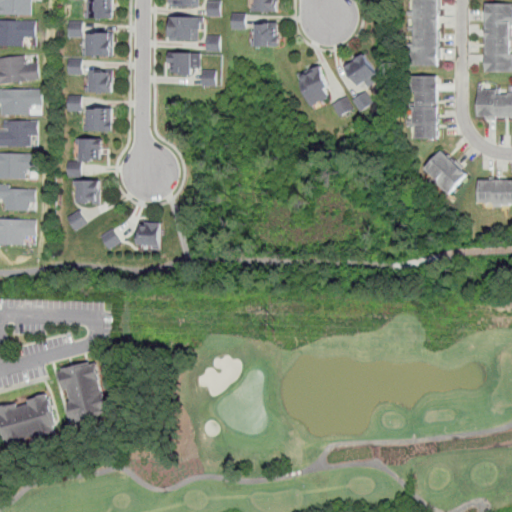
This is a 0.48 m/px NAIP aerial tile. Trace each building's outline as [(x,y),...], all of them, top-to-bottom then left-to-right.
[(0,0),(32,0),(32,15),(0,14),(0,0)] [(119,0),(119,16),(90,16),(90,11),(96,11),(96,0),(119,0)] [(284,0),(284,14),(258,14),(258,5),(262,5),(262,0),(284,0)] [(444,0),(444,2),(445,64),(412,65),(412,48),(418,47),(418,0),(444,0)] [(511,71),(490,72),(490,64),(485,64),(485,54),(489,54),(488,21),(485,21),(485,11),(488,11),(488,3),(511,3),(511,71)] [(234,29),(248,29),(248,13),(234,13),(234,29)] [(208,41),(177,41),(177,17),(211,17),(211,23),(208,23),(208,41)] [(0,20),(40,21),(40,37),(28,37),(28,46),(0,46),(0,20)] [(291,44),(260,46),(260,41),(264,41),(263,24),(289,23),(291,44)] [(116,58),(88,59),(88,49),(94,49),(94,33),(116,33),(116,58)] [(222,50),(222,35),(208,35),(209,51),(222,50)] [(386,82),(379,87),(376,84),(366,91),(350,66),(373,51),(389,74),(383,78),(386,82)] [(202,53),(202,76),(178,76),(178,66),(177,66),(177,53),(202,53)] [(30,56),(31,65),(42,63),(44,79),(2,84),(0,70),(2,70),(1,59),(30,56)] [(70,74),(84,74),(84,58),(70,58),(70,74)] [(339,99),(321,107),(306,75),(330,64),(342,89),(335,92),(339,99)] [(218,85),(219,69),(204,69),(204,85),(218,85)] [(118,71),(117,93),(88,92),(89,88),(95,88),(96,71),(118,71)] [(443,91),(443,103),(440,103),(440,106),(444,106),(444,137),(422,137),(422,123),(420,123),(420,106),(421,106),(421,91),(419,91),(419,75),(444,75),(443,91)] [(511,116),(502,116),(502,120),(491,120),(491,116),(484,116),(484,87),(489,87),(489,89),(507,89),(507,95),(511,95),(511,116)] [(47,89),(47,105),(35,105),(35,115),(5,115),(5,103),(3,103),(3,90),(47,89)] [(83,95),(69,95),(69,111),(83,110),(83,95)] [(119,130),(94,130),(94,110),(119,110),(119,130)] [(43,121),(43,135),(35,136),(35,146),(1,146),(1,131),(12,131),(12,129),(8,129),(8,121),(43,121)] [(106,151),(106,159),(86,160),(86,152),(82,152),(81,140),(110,140),(110,150),(106,151)] [(479,173),(460,196),(445,183),(449,179),(436,168),(452,150),(479,173)] [(0,153),(43,154),(42,170),(30,170),(30,179),(1,179),(1,167),(0,167),(0,153)] [(69,176),(83,177),(84,161),(70,161),(69,176)] [(106,178),(103,205),(82,202),(84,185),(75,184),(77,163),(92,165),(91,176),(106,178)] [(511,180),(511,203),(510,203),(511,207),(504,207),(504,202),(490,202),(490,180),(511,180)] [(39,189),(39,202),(33,202),(33,211),(10,211),(10,203),(7,203),(7,199),(0,199),(0,185),(14,185),(14,189),(39,189)] [(69,217),(77,230),(89,223),(81,209),(69,217)] [(0,219),(41,220),(40,236),(29,236),(28,245),(0,245),(0,219)] [(168,225),(168,247),(143,247),(144,224),(168,225)] [(110,249),(122,243),(115,228),(103,234),(110,249)] [(97,363),(98,365),(105,364),(107,374),(106,374),(108,381),(106,381),(109,394),(111,393),(113,400),(115,400),(118,411),(114,412),(115,414),(84,422),(83,420),(78,421),(75,410),(77,409),(75,403),(78,402),(75,390),(72,391),(70,385),(68,385),(65,373),(70,372),(69,370),(97,363)] [(53,395),(54,400),(56,400),(63,426),(61,427),(63,434),(55,436),(54,435),(45,437),(45,435),(32,438),(33,440),(26,442),(26,444),(16,446),(14,439),(12,440),(5,414),(6,413),(5,409),(17,405),(17,407),(23,405),(24,408),(36,405),(35,401),(41,400),(40,398),(53,395)]
